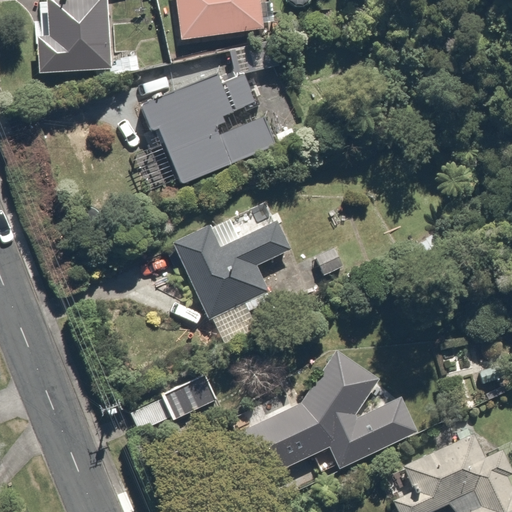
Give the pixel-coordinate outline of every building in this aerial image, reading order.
[(104,65),(101,0),(40,0),(41,31),(32,31),(33,68),(104,65)] [(256,26),(253,0),(171,0),(174,33),(256,26)] [(262,54),(256,40),(244,46),(241,39),(222,47),(231,68),(217,74),(212,62),(129,98),(142,128),(152,124),(176,181),(271,140),(260,113),(216,132),(209,117),(249,100),(237,73),(256,64),(253,58),(262,54)] [(222,212),(165,237),(199,317),(268,287),(257,261),(288,248),(274,215),(231,234),(222,212)] [(334,435),(366,376),(326,350),(295,395),(242,428),(270,471),(334,435)] [(215,395),(203,368),(120,407),(133,434),(215,395)] [(421,511),(449,500),(453,511),(511,511),(511,484),(494,442),(479,448),(471,430),(400,461),(411,487),(389,497),(395,511),(421,511)]
